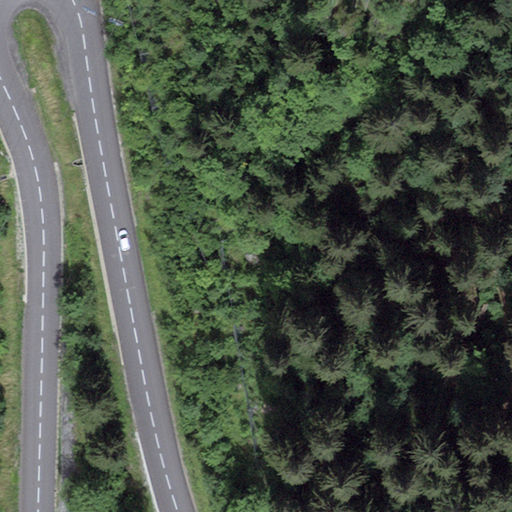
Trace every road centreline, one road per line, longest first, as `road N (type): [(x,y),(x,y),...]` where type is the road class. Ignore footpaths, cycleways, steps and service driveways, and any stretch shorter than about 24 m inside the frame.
road 1 (secondary): [(179,511),(81,0)]
road 2 (secondary): [(0,78),(45,214),(38,511)]
